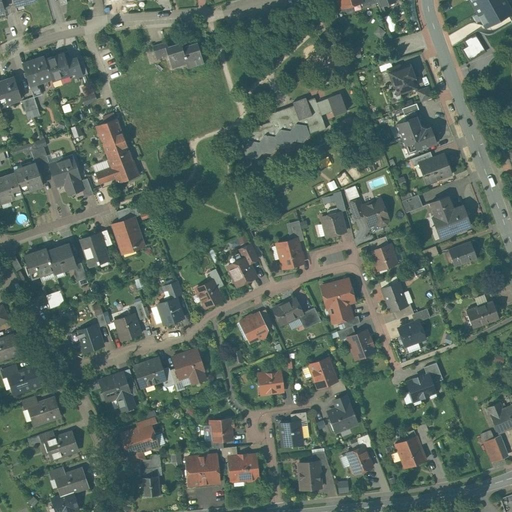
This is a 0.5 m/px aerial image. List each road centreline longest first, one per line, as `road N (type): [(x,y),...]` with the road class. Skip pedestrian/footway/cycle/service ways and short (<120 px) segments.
road 1 (residential): [(68,370),(187,332),(274,288),(355,261),(395,367)]
road 2 (secondary): [(511,243),(427,0)]
road 3 (tertiary): [(320,511),(426,500),(511,477)]
road 4 (residential): [(256,0),(85,26)]
road 5 (residential): [(68,370),(111,461),(125,511)]
road 6 (residential): [(0,261),(68,370)]
